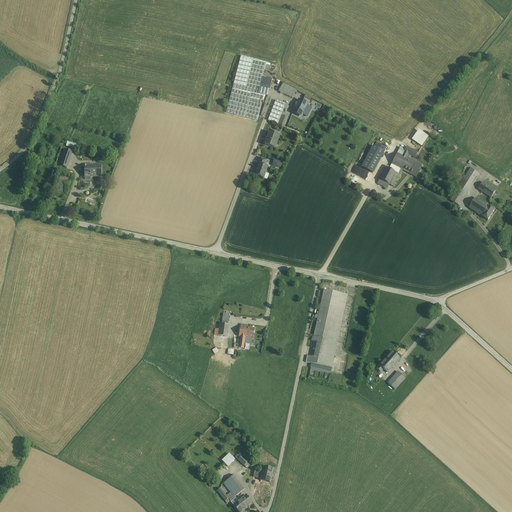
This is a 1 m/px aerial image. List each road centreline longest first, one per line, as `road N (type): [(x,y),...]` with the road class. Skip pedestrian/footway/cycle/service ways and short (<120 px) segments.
road 1 (unclassified): [(320,275),(0,206)]
road 2 (unclassified): [(320,275),(267,511)]
road 3 (residential): [(0,170),(32,135),(75,0)]
